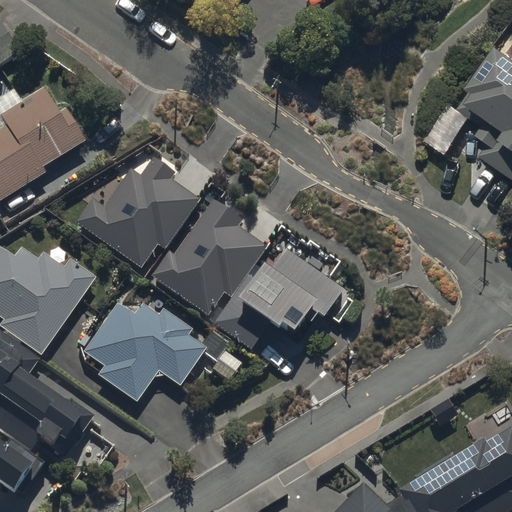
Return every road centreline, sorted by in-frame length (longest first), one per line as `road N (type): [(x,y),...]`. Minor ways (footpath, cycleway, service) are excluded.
road 1 (residential): [(82,0),(511,291)]
road 2 (residential): [(177,511),(442,350),(511,294)]
